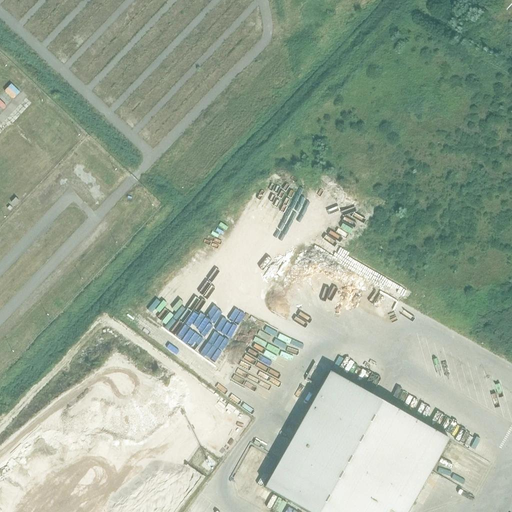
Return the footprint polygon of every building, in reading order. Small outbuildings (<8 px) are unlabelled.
[(15,206),(19,201),(15,198),(11,202),(14,206),(15,206)] [(321,249),(331,252),(334,244),(324,240),(321,249)] [(270,268),(279,273),(282,269),(273,263),(270,268)] [(282,295),(293,300),(296,295),(285,290),(282,295)] [(455,322),(459,324),(463,315),(458,313),(455,322)] [(248,355),(247,360),(258,364),(260,359),(248,355)] [(264,487),(308,511),(406,511),(448,438),(329,371),(264,487)] [(296,383),(293,388),(304,394),(307,389),(296,383)] [(449,427),(455,415),(451,413),(445,425),(449,427)] [(467,438),(473,427),(468,424),(463,436),(467,438)] [(256,452),(249,466),(259,471),(266,457),(256,452)] [(192,494),(205,476),(182,460),(169,477),(192,494)] [(459,468),(453,478),(463,483),(468,473),(459,468)] [(442,481),(444,476),(434,471),(432,476),(442,481)] [(206,488),(213,479),(209,476),(202,485),(206,488)] [(447,479),(445,485),(456,489),(459,484),(447,479)] [(179,511),(186,503),(175,495),(163,511),(164,511),(179,511)] [(287,511),(292,504),(288,502),(282,511),(287,511)]
